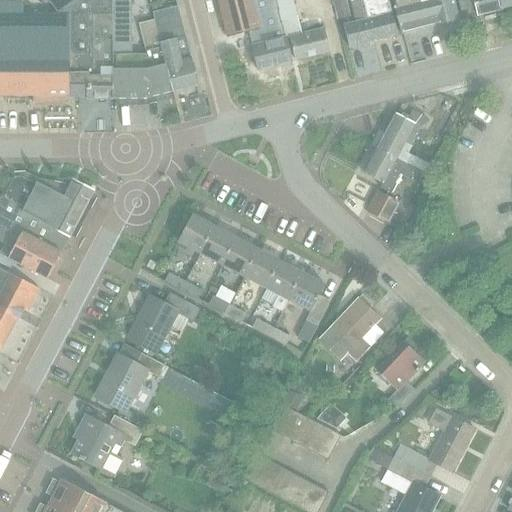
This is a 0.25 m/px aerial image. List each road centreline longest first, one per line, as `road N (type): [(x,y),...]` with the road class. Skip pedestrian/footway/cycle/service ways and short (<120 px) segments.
road 1 (unclassified): [(0,443),(146,148)]
road 2 (residential): [(511,391),(315,209)]
road 3 (residential): [(271,121),(511,59)]
road 4 (residential): [(146,148),(0,148)]
road 5 (residential): [(226,132),(194,0)]
road 6 (residential): [(315,209),(270,223),(201,188)]
